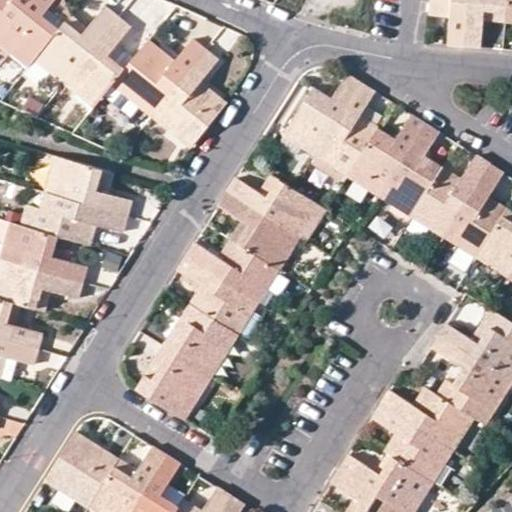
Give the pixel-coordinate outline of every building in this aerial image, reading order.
[(0,0),(0,40),(33,0),(0,0)] [(40,51),(59,28),(43,14),(49,6),(54,0),(33,0),(0,40),(0,42),(11,52),(16,46),(33,60),(34,58),(40,51)] [(448,44),(464,46),(468,0),(430,0),(430,4),(451,6),(450,16),(448,44)] [(505,12),(505,0),(468,0),(464,46),(480,47),(483,19),(484,10),(505,12)] [(451,6),(430,4),(429,14),(450,16),(451,6)] [(65,21),(59,28),(40,51),(57,64),(51,72),(64,83),(118,15),(105,6),(88,26),(82,34),(66,20),(65,21)] [(49,6),(43,14),(59,28),(65,21),(49,6)] [(484,10),(483,19),(504,20),(505,12),(484,10)] [(71,13),(66,20),(82,34),(88,26),(71,13)] [(131,25),(118,15),(64,83),(94,106),(112,84),(119,76),(126,67),(108,53),(116,43),(131,25)] [(175,59),(171,65),(158,55),(162,49),(149,38),(133,57),(126,67),(119,76),(143,95),(138,104),(152,116),(207,48),(193,38),(175,59)] [(133,57),(116,43),(108,53),(126,67),(133,57)] [(16,46),(11,52),(28,66),(33,60),(16,46)] [(215,92),(210,98),(197,87),(202,81),(219,58),(207,48),(152,116),(164,126),(170,119),(196,139),(226,101),(215,92)] [(162,49),(158,55),(171,65),(175,59),(162,49)] [(51,72),(57,64),(40,51),(34,58),(51,72)] [(332,97),(327,105),(309,95),(300,110),(284,135),(316,156),(361,82),(347,74),(332,97)] [(119,76),(112,84),(138,104),(143,95),(119,76)] [(210,98),(215,92),(202,81),(197,87),(210,98)] [(316,156),(348,176),(373,135),(378,126),(360,114),(376,91),(361,82),(316,156)] [(314,87),(309,95),(327,105),(332,97),(314,87)] [(370,180),(384,188),(426,122),(412,114),(397,138),(392,146),(373,135),(348,176),(365,187),(370,180)] [(191,146),(196,139),(170,119),(164,126),(191,146)] [(439,131),(426,122),(384,188),(397,198),(394,205),(413,217),(439,175),(421,163),(425,156),(439,131)] [(378,126),(373,135),(392,146),(397,138),(390,134),(378,126)] [(444,168),(439,175),(413,217),(429,227),(434,221),(448,230),(490,164),(476,154),(460,179),(444,168)] [(55,155),(45,190),(129,214),(133,198),(106,191),(98,188),(103,168),(58,156),(55,155)] [(425,156),(421,163),(439,175),(444,168),(425,156)] [(504,172),(490,164),(448,230),(463,238),(459,245),(477,256),(503,215),(485,203),(489,196),(504,172)] [(112,171),(103,168),(98,188),(106,191),(112,171)] [(236,176),(228,188),(301,236),(307,239),(326,207),(296,188),(272,172),(260,191),(236,176)] [(380,196),(384,188),(370,180),(365,187),(380,196)] [(232,238),(239,242),(274,264),(281,269),(301,236),(228,188),(219,204),(243,219),(232,238)] [(384,188),(380,196),(394,205),(397,198),(384,188)] [(58,234),(82,241),(88,220),(97,223),(124,230),(129,214),(45,190),(40,208),(49,210),(44,230),(58,234)] [(489,196),(485,203),(503,215),(507,208),(489,196)] [(34,227),(44,230),(49,210),(40,208),(34,227)] [(511,220),(511,211),(507,208),(503,215),(511,220)] [(511,220),(503,215),(477,256),(494,268),(499,261),(511,269),(511,220)] [(88,265),(53,255),(58,234),(44,230),(34,227),(5,219),(0,237),(0,240),(5,241),(1,257),(83,281),(88,265)] [(82,241),(91,244),(97,223),(88,220),(82,241)] [(444,237),(448,230),(434,221),(429,227),(444,237)] [(96,243),(122,245),(123,230),(98,228),(96,243)] [(448,230),(444,237),(459,245),(463,238),(448,230)] [(220,256),(227,260),(239,242),(232,238),(220,256)] [(263,283),(274,264),(239,242),(227,260),(220,256),(195,241),(187,254),(261,301),(270,287),(263,283)] [(458,246),(450,261),(467,271),(475,256),(458,246)] [(209,289),(198,307),(234,329),(245,312),(252,316),(261,301),(187,254),(178,269),(201,284),(209,289)] [(79,296),(83,281),(1,257),(0,260),(0,295),(14,300),(22,302),(38,307),(44,286),(52,289),(79,296)] [(511,269),(499,261),(494,268),(508,278),(511,271),(511,269)] [(270,287),(273,282),(281,269),(274,264),(263,283),(270,287)] [(191,302),(198,307),(209,289),(201,284),(191,302)] [(52,289),(44,286),(38,307),(47,310),(52,289)] [(0,335),(39,347),(43,332),(16,324),(8,322),(14,300),(0,295),(0,335)] [(14,300),(8,322),(16,324),(22,302),(14,300)] [(181,319),(188,323),(180,337),(172,333),(165,345),(195,364),(206,372),(223,345),(230,349),(241,333),(234,329),(198,307),(191,302),(181,319)] [(483,321),(490,326),(479,342),(472,338),(447,323),(440,334),(506,376),(511,365),(511,321),(491,308),(483,321)] [(252,316),(245,312),(234,329),(241,333),(252,316)] [(188,323),(181,319),(172,333),(180,337),(188,323)] [(490,326),(483,321),(472,338),(479,342),(490,326)] [(446,379),(437,392),(467,412),(475,416),(486,423),(494,410),(488,405),(506,376),(440,334),(432,346),(463,366),(453,382),(446,379)] [(34,364),(39,347),(0,335),(0,353),(8,356),(34,364)] [(195,404),(189,399),(206,372),(195,364),(165,345),(156,358),(163,362),(153,379),(145,374),(138,388),(186,418),(195,404)] [(230,349),(223,345),(206,372),(213,376),(230,349)] [(55,370),(60,354),(42,348),(36,364),(55,370)] [(195,404),(203,392),(213,376),(206,372),(189,399),(195,404)] [(511,381),(511,380),(506,376),(488,405),(494,410),(511,381)] [(414,404),(422,409),(433,390),(425,385),(414,404)] [(390,389),(381,403),(454,449),(463,435),(456,429),(467,412),(437,392),(433,390),(422,409),(414,404),(390,389)] [(396,431),(403,436),(394,454),(426,474),(437,458),(445,464),(454,449),(381,403),(374,413),(372,416),(396,431)] [(456,429),(463,435),(475,416),(467,412),(456,429)] [(108,449),(102,457),(88,448),(93,441),(77,431),(69,444),(47,479),(63,489),(67,482),(94,500),(100,489),(115,465),(120,457),(108,449)] [(393,453),(394,454),(403,436),(396,431),(385,449),(393,453)] [(102,457),(108,449),(93,441),(88,448),(102,457)] [(134,477),(115,465),(100,489),(94,500),(112,510),(110,511),(130,511),(166,453),(154,445),(138,469),(134,477)] [(176,511),(180,506),(162,494),(182,463),(166,453),(130,511),(176,511)] [(394,454),(393,453),(381,472),(350,453),(341,467),(412,511),(414,511),(434,480),(426,474),(394,454)] [(134,477),(138,469),(120,457),(115,465),(134,477)] [(445,464),(437,458),(426,474),(434,480),(445,464)] [(362,501),(356,511),(412,511),(341,467),(332,481),(356,497),(362,501)] [(67,482),(63,489),(90,506),(94,500),(67,482)] [(200,511),(189,511),(180,506),(176,511),(220,511),(232,495),(225,490),(218,485),(202,509),(200,511)] [(232,495),(220,511),(239,511),(245,503),(232,495)] [(345,511),(356,511),(362,501),(356,497),(345,511)] [(189,511),(200,511),(202,509),(185,499),(180,506),(189,511)] [(99,511),(110,511),(112,510),(94,500),(90,506),(99,511)]
